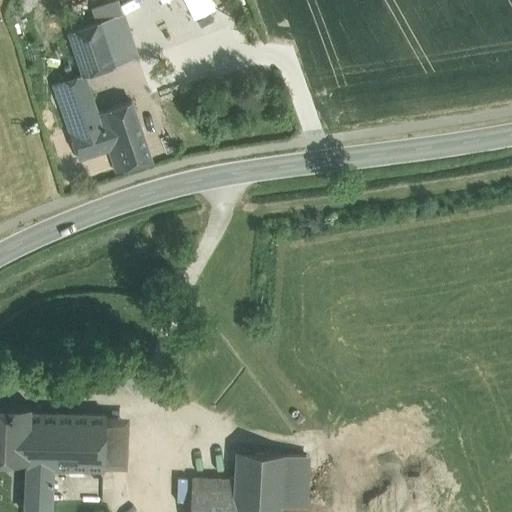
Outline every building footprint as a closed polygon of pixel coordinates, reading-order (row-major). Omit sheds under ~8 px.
[(118,1),(95,9),(99,21),(103,19),(104,20),(122,13),(118,1)] [(122,13),(104,20),(114,51),(133,45),(122,13)] [(99,21),(67,32),(82,75),(118,63),(114,51),(104,20),(103,19),(99,21)] [(133,45),(114,51),(118,63),(137,56),(133,45)] [(79,101),(75,88),(56,94),(70,134),(101,124),(96,108),(92,96),(79,101)] [(131,101),(103,111),(102,106),(96,108),(101,124),(108,150),(116,172),(152,160),(131,101)] [(101,124),(70,134),(78,160),(108,150),(101,124)] [(30,404),(0,403),(0,457),(26,458),(28,459),(29,411),(30,404)] [(105,413),(29,411),(28,459),(26,458),(26,467),(53,468),(103,469),(105,413)] [(280,511),(284,453),(236,450),(233,504),(232,511),(280,511)] [(53,468),(26,467),(24,499),(52,499),(53,468)] [(232,511),(233,504),(190,503),(189,511),(232,511)]
